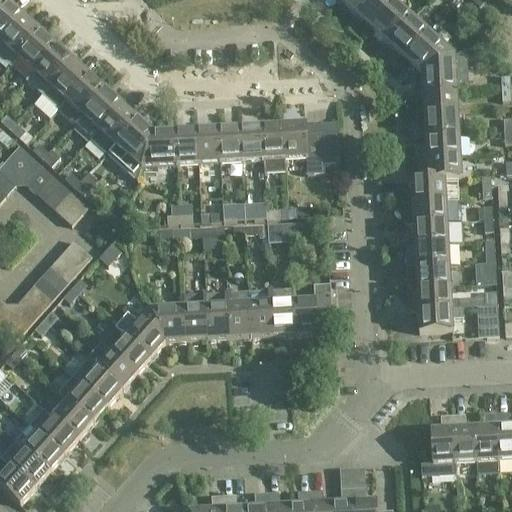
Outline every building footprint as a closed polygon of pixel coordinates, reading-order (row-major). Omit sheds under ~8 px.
[(357,18),(373,0),(344,0),(341,4),(357,18)] [(373,0),(357,18),(373,33),(402,0),(373,0)] [(402,0),(373,33),(389,47),(412,22),(396,8),(403,0),(402,0)] [(480,11),(485,5),(479,0),(472,0),(470,3),(480,11)] [(0,48),(25,21),(8,6),(0,14),(0,48)] [(0,61),(10,70),(18,61),(41,36),(25,21),(0,48),(0,61)] [(412,22),(389,47),(405,62),(428,36),(412,22)] [(41,36),(18,61),(34,76),(57,50),(41,36)] [(428,36),(405,62),(422,76),(455,60),(428,36)] [(42,100),(73,65),(57,50),(34,76),(25,86),(42,100)] [(455,60),(422,76),(423,97),(457,95),(455,60)] [(57,114),(89,79),(73,65),(42,100),(57,114)] [(106,94),(89,79),(57,114),(74,129),(83,119),(106,94)] [(510,93),(509,80),(501,80),(501,93),(510,93)] [(510,93),(501,93),(502,106),(511,105),(510,93)] [(122,108),(106,94),(83,119),(74,129),(90,143),(99,134),(122,108)] [(457,95),(423,97),(424,118),(458,117),(457,95)] [(122,108),(99,134),(90,143),(106,158),(138,122),(122,108)] [(458,117),(424,118),(425,140),(460,139),(458,117)] [(11,135),(16,129),(6,120),(1,126),(11,135)] [(141,172),(154,137),(138,122),(106,158),(137,185),(141,172)] [(511,136),(511,124),(511,123),(503,123),(504,137),(511,136)] [(320,127),(321,137),(322,137),(324,168),(339,167),(337,126),(320,127)] [(306,128),(283,129),(285,164),(307,162),(307,178),(325,177),(324,168),(322,137),(321,137),(306,138),(306,128)] [(11,135),(19,143),(25,137),(16,129),(11,135)] [(285,164),(283,129),(261,130),(263,165),(264,178),(286,177),(285,164)] [(261,130),(240,132),(242,166),(263,165),(261,130)] [(240,132),(218,133),(220,167),(242,166),(240,132)] [(218,133),(197,134),(199,169),(220,167),(218,133)] [(197,134),(175,135),(177,170),(199,169),(197,134)] [(175,135),(154,137),(141,172),(177,170),(175,135)] [(460,139),(425,140),(426,162),(461,161),(460,139)] [(38,148),(33,155),(51,172),(57,165),(38,148)] [(18,150),(0,171),(0,177),(16,191),(27,190),(43,172),(18,150)] [(461,161),(426,162),(427,183),(427,184),(445,183),(462,182),(461,161)] [(43,172),(27,190),(36,198),(52,180),(43,172)] [(16,191),(0,177),(0,192),(7,200),(15,191),(16,191)] [(75,193),(81,186),(71,177),(65,184),(75,193)] [(52,180),(36,198),(45,207),(61,188),(52,180)] [(482,194),(491,193),(490,181),(482,181),(482,194)] [(427,184),(427,183),(411,184),(412,206),(446,205),(445,183),(427,184)] [(75,193),(83,201),(89,194),(81,186),(75,193)] [(61,188),(45,207),(53,214),(70,196),(61,188)] [(497,189),(497,193),(498,202),(507,201),(506,189),(497,189)] [(70,196),(53,214),(62,223),(79,204),(70,196)] [(507,201),(498,202),(498,214),(508,214),(507,201)] [(79,204),(62,223),(71,231),(88,213),(79,204)] [(454,204),(446,205),(412,206),(413,228),(447,226),(455,225),(454,204)] [(493,223),(492,211),(483,211),(484,224),(493,223)] [(297,212),(297,222),(310,221),(310,212),(297,212)] [(267,223),(266,214),(254,215),(254,224),(267,223)] [(267,223),(279,223),(279,214),(266,214),(267,223)] [(224,226),(236,225),(235,216),(223,217),(224,226)] [(224,226),(223,217),(210,217),(211,226),(224,226)] [(180,228),(193,227),(193,218),(180,219),(180,228)] [(180,228),(180,219),(167,220),(168,229),(180,228)] [(493,223),(484,224),(484,236),(493,236),(493,223)] [(447,226),(413,228),(414,250),(449,248),(447,226)] [(303,236),(303,227),(289,228),(289,237),(303,236)] [(289,237),(289,228),(277,229),(278,238),(289,237)] [(246,239),(245,230),(233,231),(233,240),(246,239)] [(246,239),(258,239),(258,241),(267,241),(267,230),(258,230),(245,230),(246,239)] [(216,241),(215,232),(202,233),(203,242),(216,241)] [(508,232),(500,232),(500,245),(509,244),(508,232)] [(203,242),(202,233),(190,234),(190,242),(203,242)] [(172,235),(159,235),(159,244),(172,243),(172,235)] [(509,244),(500,245),(501,258),(510,257),(509,244)] [(74,245),(65,254),(84,270),(92,261),(74,245)] [(449,248),(414,250),(415,271),(450,269),(449,248)] [(84,270),(65,254),(57,263),(76,279),(84,270)] [(495,266),(494,254),(485,254),(486,267),(495,266)] [(76,279),(57,263),(49,272),(68,288),(76,279)] [(495,266),(486,267),(487,279),(496,279),(495,266)] [(450,269),(415,271),(408,272),(409,293),(417,293),(451,291),(450,269)] [(68,288),(49,272),(41,281),(60,297),(68,288)] [(511,275),(502,276),(502,288),(511,288),(511,275)] [(60,297),(41,281),(33,290),(52,306),(60,297)] [(87,289),(80,284),(72,293),(78,299),(87,289)] [(314,305),(293,306),(295,340),(317,339),(316,329),(332,328),(330,288),(313,289),(314,305)] [(511,296),(511,288),(502,288),(503,301),(511,300),(511,296)] [(52,306),(33,290),(25,299),(44,315),(52,306)] [(451,291),(417,293),(409,293),(410,315),(418,315),(418,314),(459,312),(458,302),(452,302),(451,291)] [(78,299),(72,293),(63,302),(70,308),(78,299)] [(292,293),(271,294),(273,341),(295,340),(293,306),(292,293)] [(271,294),(249,295),(252,342),(273,341),(271,294)] [(249,295),(227,297),(230,344),(252,342),(249,295)] [(227,297),(206,298),(208,345),(230,344),(227,297)] [(184,299),(185,312),(187,346),(208,345),(206,298),(184,299)] [(497,298),(488,299),(489,310),(498,310),(497,298)] [(44,315),(25,299),(17,307),(36,324),(44,315)] [(17,307),(6,308),(0,315),(0,335),(14,348),(36,324),(17,307)] [(498,310),(489,310),(485,311),(487,342),(499,341),(498,310)] [(185,312),(153,314),(149,314),(165,347),(187,346),(185,312)] [(418,314),(418,315),(419,337),(453,335),(453,322),(459,322),(459,312),(418,314)] [(149,314),(140,324),(131,315),(116,332),(151,364),(165,347),(149,314)] [(58,322),(51,316),(43,325),(50,331),(58,322)] [(50,331),(43,325),(34,335),(41,341),(50,331)] [(151,364),(116,332),(101,348),(136,380),(151,364)] [(14,357),(21,363),(29,354),(22,348),(14,357)] [(136,380),(101,348),(87,364),(122,396),(136,380)] [(14,357),(5,367),(12,373),(21,363),(14,357)] [(122,396),(87,364),(72,380),(108,412),(122,396)] [(108,412),(72,380),(58,397),(68,405),(93,428),(108,412)] [(68,405),(53,421),(53,422),(79,445),(93,428),(68,405)] [(29,429),(39,438),(38,438),(64,461),(79,445),(53,422),(53,421),(44,413),(29,429)] [(508,416),(495,417),(499,478),(500,478),(500,477),(511,476),(511,429),(509,430),(508,416)] [(484,431),(475,432),(476,466),(477,478),(499,478),(495,417),(484,418),(484,431)] [(465,418),(452,419),(455,467),(476,466),(475,432),(465,432),(465,418)] [(431,434),(432,467),(432,468),(455,467),(452,419),(441,420),(441,434),(431,434)] [(38,438),(24,454),(50,477),(64,461),(38,438)] [(0,461),(10,470),(35,493),(50,477),(24,454),(15,445),(0,461)] [(10,470),(0,480),(0,492),(20,510),(35,493),(10,470)] [(367,506),(365,473),(352,474),(353,511),(376,511),(376,505),(367,506)] [(353,511),(352,474),(340,474),(341,493),(342,507),(332,508),(332,511),(353,511)] [(332,511),(332,508),(323,508),(322,494),(310,495),(310,511),(332,511)] [(298,510),(289,510),(289,511),(310,511),(310,495),(298,496),(298,510)] [(267,511),(267,497),(254,498),(255,511),(253,511),(267,511)] [(279,497),(267,497),(267,511),(289,511),(289,510),(280,511),(279,497)] [(236,511),(236,499),(224,500),(224,511),(236,511)] [(211,511),(224,511),(224,500),(211,500),(211,511)]
